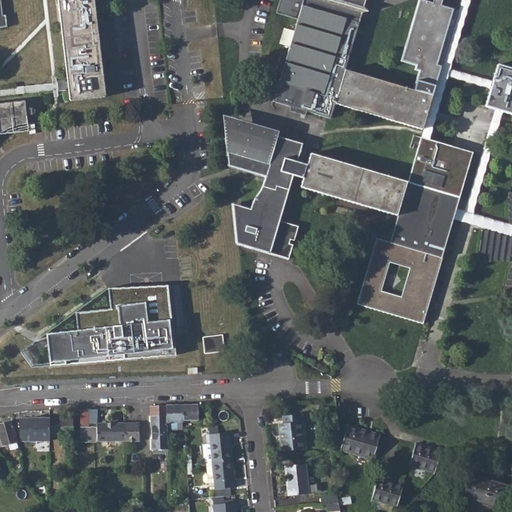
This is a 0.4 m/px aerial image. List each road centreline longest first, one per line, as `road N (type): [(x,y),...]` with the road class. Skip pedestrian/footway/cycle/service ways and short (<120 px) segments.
road 1 (residential): [(0,320),(175,192),(185,134)]
road 2 (residential): [(0,397),(247,390)]
road 3 (unknown): [(267,251),(349,387)]
road 4 (residential): [(260,511),(247,390)]
